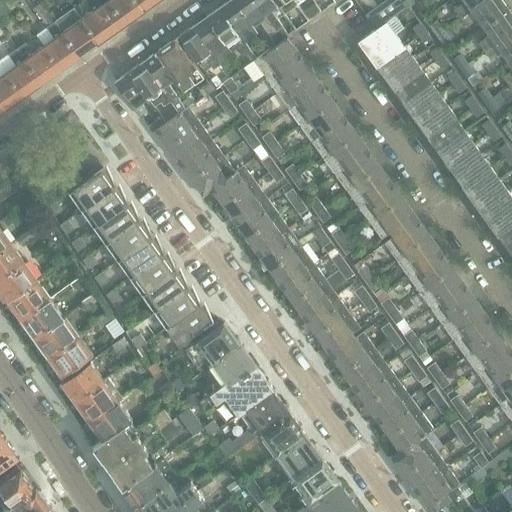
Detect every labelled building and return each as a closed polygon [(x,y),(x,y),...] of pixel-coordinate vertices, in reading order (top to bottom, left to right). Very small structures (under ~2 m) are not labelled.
[(0,18),(16,7),(10,0),(1,0),(0,1),(0,18)] [(85,0),(93,11),(82,19),(98,42),(113,32),(113,33),(119,30),(118,28),(121,26),(104,3),(101,5),(97,0),(85,0)] [(107,0),(108,1),(104,3),(121,26),(124,24),(125,25),(130,21),(129,20),(144,10),(136,0),(107,0)] [(136,0),(144,10),(158,0),(158,1),(159,0),(136,0)] [(245,29),(251,24),(234,0),(229,0),(219,7),(245,43),(251,38),(245,29)] [(254,0),(234,0),(251,24),(258,20),(275,44),(282,39),(254,0)] [(277,19),(284,14),(274,0),(254,0),(282,39),(288,35),(277,19)] [(294,0),(274,0),(284,14),(295,29),(307,21),(308,21),(309,21),(294,0)] [(294,0),(309,21),(322,11),(314,0),(294,0)] [(400,0),(385,0),(365,15),(376,29),(387,21),(406,8),(400,0)] [(421,0),(414,0),(411,2),(419,12),(427,7),(421,0)] [(463,0),(465,2),(454,9),(461,18),(486,0),(463,0)] [(502,0),(486,0),(461,18),(466,26),(477,19),(483,28),(509,9),(502,0)] [(54,38),(44,46),(60,70),(75,59),(75,60),(80,57),(55,22),(41,2),(33,8),(47,27),(47,28),(54,38)] [(408,6),(401,12),(406,20),(414,15),(408,6)] [(219,7),(206,17),(231,52),(238,47),(244,56),(245,55),(250,62),(256,58),(245,43),(219,7)] [(489,36),(478,43),(485,52),(511,32),(511,13),(509,9),(483,28),(489,36)] [(84,52),(98,42),(82,19),(71,26),(64,16),(55,22),(80,57),(85,53),(84,52)] [(206,17),(192,26),(218,61),(220,64),(227,59),(225,56),(231,52),(206,17)] [(437,20),(429,26),(436,36),(444,30),(437,20)] [(359,41),(368,54),(396,33),(387,21),(376,29),(359,41)] [(412,28),(418,37),(426,31),(420,23),(412,28)] [(192,26),(179,36),(204,71),(211,66),(213,69),(220,64),(218,61),(192,26)] [(451,40),(448,36),(450,34),(446,28),(444,30),(436,36),(443,45),(451,40)] [(426,31),(418,37),(424,45),(432,39),(426,31)] [(511,32),(485,52),(491,60),(501,53),(507,62),(511,58),(511,32)] [(396,33),(368,54),(377,66),(406,45),(405,44),(404,45),(396,33)] [(201,73),(204,71),(179,36),(156,52),(175,79),(175,78),(183,90),(203,76),(201,73)] [(287,37),(254,60),(263,73),(240,90),(243,94),(266,77),(299,53),(287,37)] [(26,43),(17,49),(42,84),(47,80),(46,79),(60,70),(44,46),(33,53),(26,43)] [(378,65),(386,77),(414,57),(406,45),(377,66),(378,65)] [(430,52),(436,61),(444,55),(438,47),(430,52)] [(17,49),(9,55),(17,65),(6,73),(23,96),(37,86),(37,87),(42,84),(17,49)] [(156,52),(142,62),(170,101),(177,96),(168,84),(175,79),(156,52)] [(266,77),(277,93),(310,69),(299,53),(266,77)] [(461,54),(453,60),(460,69),(468,64),(461,54)] [(444,55),(436,61),(442,69),(450,64),(444,55)] [(414,57),(386,77),(395,89),(423,69),(414,57)] [(511,68),(511,70),(503,77),(509,86),(511,83),(511,58),(507,62),(511,68)] [(142,62),(129,71),(154,107),(161,102),(164,106),(170,101),(142,62)] [(468,64),(460,69),(467,79),(475,74),(468,64)] [(277,93),(289,109),(322,86),(310,69),(277,93)] [(395,89),(403,101),(432,81),(423,69),(395,89)] [(154,107),(129,71),(116,81),(141,116),(148,111),(150,113),(157,110),(154,107)] [(447,77),(453,85),(461,79),(455,71),(447,77)] [(8,106),(23,96),(6,73),(0,77),(0,104),(4,111),(9,108),(8,106)] [(231,77),(223,83),(231,94),(238,88),(231,77)] [(467,88),(461,79),(453,85),(459,93),(467,88)] [(211,80),(203,86),(208,93),(216,87),(211,80)] [(403,101),(412,113),(440,93),(432,81),(403,101)] [(289,109),(301,125),(334,102),(322,86),(289,109)] [(485,88),(477,93),(484,103),(492,98),(485,88)] [(215,97),(222,107),(230,101),(223,91),(215,97)] [(412,113),(421,126),(449,105),(440,93),(412,113)] [(472,95),(464,101),(470,109),(478,104),(472,95)] [(175,107),(176,109),(175,109),(178,114),(189,106),(195,103),(190,96),(175,107)] [(492,98),(484,103),(491,113),(499,107),(492,98)] [(246,99),(239,105),(246,115),(254,110),(246,99)] [(238,112),(230,101),(222,107),(230,117),(238,112)] [(301,125),(312,142),(345,118),(334,102),(301,125)] [(484,112),(478,104),(470,109),(476,117),(484,112)] [(421,126),(429,138),(458,117),(449,105),(421,126)] [(156,130),(168,146),(200,123),(189,106),(178,114),(166,123),(156,130)] [(175,109),(163,119),(166,123),(178,114),(175,109)] [(254,110),(246,115),(254,126),(261,120),(254,110)] [(429,138),(438,150),(465,130),(458,119),(458,117),(429,138)] [(312,142),(324,158),(357,134),(345,118),(312,142)] [(162,119),(149,128),(152,132),(156,130),(166,123),(163,119),(162,119)] [(490,119),(482,125),(488,133),(495,128),(490,119)] [(511,124),(509,121),(501,127),(509,137),(511,134),(511,124)] [(168,146),(179,163),(212,139),(200,123),(168,146)] [(238,129),(246,139),(253,134),(246,123),(238,129)] [(495,128),(488,133),(494,142),(501,136),(495,128)] [(438,150),(447,162),(474,142),(465,130),(438,150)] [(262,137),(269,147),(277,142),(270,132),(262,137)] [(253,134),(246,139),(253,150),(261,144),(253,134)] [(324,158),(336,174),(369,151),(357,134),(324,158)] [(212,139),(179,163),(191,179),(224,156),(212,139)] [(277,142),(269,147),(277,158),(284,152),(277,142)] [(447,162),(455,174),(483,154),(474,142),(447,162)] [(499,149),(505,157),(511,151),(511,150),(506,143),(499,149)] [(336,174),(347,190),(380,167),(369,151),(336,174)] [(463,186),(463,187),(491,166),(483,154),(455,174),(464,185),(463,186)] [(224,156),(191,179),(203,195),(211,189),(235,171),(224,156)] [(261,161),(269,172),(277,166),(269,156),(261,161)] [(285,169),(292,180),(300,174),(293,164),(285,169)] [(94,174),(69,192),(81,210),(116,185),(107,165),(94,174)] [(211,189),(223,205),(255,181),(244,165),(235,171),(211,189)] [(277,166),(269,172),(276,182),(284,177),(277,166)] [(463,187),(472,199),(500,179),(491,166),(463,187)] [(347,190),(359,207),(392,183),(380,167),(347,190)] [(300,174),(292,180),(300,190),(307,185),(300,174)] [(472,199),(481,211),(509,191),(500,179),(472,199)] [(223,205),(235,222),(267,197),(255,181),(223,205)] [(116,185),(81,210),(94,227),(128,202),(119,182),(116,185)] [(359,207),(371,223),(404,199),(392,183),(359,207)] [(285,194),(292,204),(300,199),(292,188),(285,194)] [(511,195),(509,191),(481,211),(489,223),(511,206),(511,195)] [(308,202),(316,212),(323,207),(316,196),(308,202)] [(235,222),(247,238),(279,214),(267,197),(235,222)] [(128,202),(94,227),(106,244),(140,219),(131,199),(128,202)] [(300,199),(292,204),(300,214),(307,209),(300,199)] [(404,199),(371,223),(382,239),(390,232),(392,234),(416,217),(404,199)] [(56,202),(48,208),(54,217),(62,211),(56,202)] [(511,206),(489,223),(498,235),(511,224),(511,206)] [(331,217),(323,207),(316,212),(323,222),(331,217)] [(13,211),(3,219),(7,226),(18,218),(13,211)] [(247,238),(258,254),(290,230),(279,214),(247,238)] [(140,219),(106,244),(118,260),(152,235),(144,216),(140,219)] [(393,237),(385,243),(396,258),(429,235),(416,217),(392,234),(393,237)] [(68,219),(60,226),(66,234),(74,228),(68,219)] [(511,224),(498,235),(499,235),(507,247),(511,243),(511,224)] [(0,251),(11,244),(0,228),(0,251)] [(331,234),(339,244),(346,239),(339,229),(331,234)] [(258,254),(270,270),(302,246),(290,230),(258,254)] [(331,242),(323,231),(315,237),(323,247),(331,242)] [(25,232),(17,238),(22,245),(30,239),(25,232)] [(152,235),(118,260),(130,277),(164,252),(156,233),(152,235)] [(429,235),(396,258),(407,274),(440,251),(429,235)] [(80,237),(71,243),(78,252),(86,246),(80,237)] [(346,239),(339,244),(346,255),(354,249),(346,239)] [(0,251),(0,279),(24,262),(11,244),(0,251)] [(270,270),(282,287),(314,262),(302,246),(270,270)] [(164,252),(130,277),(142,294),(177,269),(168,250),(164,252)] [(440,251),(407,274),(419,290),(452,267),(440,251)] [(92,253),(83,258),(89,268),(98,263),(92,253)] [(331,259),(339,269),(346,264),(339,253),(331,259)] [(73,255),(65,261),(68,266),(77,260),(73,255)] [(0,279),(0,289),(1,292),(1,294),(4,298),(6,299),(8,301),(37,280),(24,262),(0,279)] [(282,287),(293,303),(325,278),(314,262),(282,287)] [(346,264),(339,269),(346,279),(354,274),(346,264)] [(365,266),(358,271),(365,281),(373,276),(365,266)] [(177,269),(142,294),(154,311),(189,286),(180,267),(177,269)] [(464,283),(452,267),(419,290),(430,307),(464,283)] [(109,280),(103,271),(94,277),(101,286),(109,280)] [(86,273),(70,284),(74,290),(90,279),(86,273)] [(380,286),(373,276),(365,281),(373,292),(380,286)] [(325,278),(293,303),(305,319),(337,295),(325,278)] [(37,280),(8,301),(14,310),(14,312),(17,317),(19,317),(21,319),(50,298),(37,280)] [(475,300),(464,283),(430,307),(442,323),(475,300)] [(189,286),(154,311),(167,328),(187,313),(201,303),(192,284),(189,286)] [(355,291),(362,301),(369,296),(362,286),(355,291)] [(121,298),(114,289),(106,295),(112,304),(121,298)] [(101,298),(97,293),(83,303),(87,308),(101,298)] [(305,319),(317,335),(349,311),(337,295),(305,319)] [(377,306),(369,296),(362,301),(369,312),(377,306)] [(21,319),(27,328),(27,330),(30,334),(32,335),(34,338),(64,317),(50,298),(21,319)] [(381,303),(388,313),(396,308),(389,298),(381,303)] [(187,313),(167,328),(179,345),(213,321),(204,300),(201,303),(187,313)] [(487,316),(475,300),(442,323),(454,339),(487,316)] [(126,306),(117,312),(124,321),(132,315),(126,306)] [(396,308),(388,313),(396,324),(403,318),(396,308)] [(349,311),(317,335),(329,353),(353,336),(352,334),(360,327),(349,311)] [(111,312),(97,322),(101,328),(106,325),(115,318),(111,312)] [(64,317),(34,338),(48,357),(79,335),(65,316),(64,317)] [(487,316),(454,339),(465,356),(499,332),(487,316)] [(115,318),(106,325),(114,338),(124,331),(115,318)] [(213,321),(179,345),(183,351),(185,349),(224,321),(217,318),(213,321)] [(224,321),(192,344),(184,350),(197,367),(205,362),(209,367),(241,344),(224,321)] [(389,323),(381,328),(389,338),(396,333),(389,323)] [(400,330),(411,345),(418,340),(408,325),(400,330)] [(353,336),(329,353),(342,372),(375,348),(363,331),(355,338),(353,336)] [(499,332),(465,356),(477,372),(510,349),(499,332)] [(404,343),(396,333),(389,338),(396,349),(404,343)] [(140,334),(131,340),(137,349),(146,342),(140,334)] [(79,335),(48,357),(62,376),(93,354),(79,335)] [(123,337),(112,346),(117,353),(128,345),(123,337)] [(418,340),(411,345),(419,356),(426,351),(418,340)] [(241,344),(209,367),(222,385),(223,384),(226,389),(257,367),(241,344)] [(342,372),(354,388),(387,364),(375,348),(342,372)] [(511,351),(510,349),(477,372),(489,388),(511,371),(511,351)] [(412,355),(404,361),(411,371),(419,366),(412,355)] [(62,382),(68,391),(67,393),(71,398),(73,398),(75,400),(104,380),(90,361),(62,382)] [(156,362),(148,368),(154,376),(163,371),(156,362)] [(427,368),(434,378),(442,373),(435,362),(427,368)] [(387,364),(354,388),(366,404),(399,380),(387,364)] [(419,366),(411,371),(419,381),(427,376),(419,366)] [(222,385),(200,401),(206,410),(225,397),(238,415),(240,414),(240,413),(274,389),(267,381),(257,367),(226,389),(223,384),(222,385)] [(511,371),(489,388),(500,404),(511,396),(511,371)] [(450,383),(442,373),(434,378),(442,389),(450,383)] [(179,377),(171,382),(175,388),(177,390),(184,385),(179,377)] [(171,382),(169,379),(157,388),(163,396),(175,388),(171,382)] [(104,380),(75,400),(81,409),(81,412),(85,417),(88,419),(90,421),(119,401),(104,380)] [(366,404),(378,420),(410,397),(399,380),(366,404)] [(427,393),(435,404),(442,398),(435,387),(427,393)] [(251,428),(232,442),(237,449),(245,444),(290,412),(280,398),(274,389),(240,413),(240,414),(251,428)] [(194,393),(184,400),(190,408),(200,402),(194,393)] [(450,400),(458,411),(465,405),(458,395),(450,400)] [(511,396),(500,404),(511,421),(511,420),(511,396)] [(378,420),(389,436),(422,413),(410,397),(378,420)] [(442,398),(435,404),(442,414),(450,408),(442,398)] [(101,437),(103,439),(124,424),(131,419),(119,401),(90,421),(96,430),(96,433),(99,437),(101,437)] [(465,405),(458,411),(465,421),(473,415),(465,405)] [(103,439),(93,446),(107,467),(159,431),(172,421),(163,410),(151,419),(150,418),(130,433),(124,424),(103,439)] [(189,410),(180,416),(187,426),(196,420),(189,410)] [(290,412),(245,444),(248,449),(261,439),(274,457),(306,435),(300,426),(290,412)] [(425,435),(434,429),(422,413),(389,436),(401,452),(425,435)] [(450,425),(458,436),(465,430),(458,420),(450,425)] [(153,465),(147,457),(180,433),(172,421),(159,431),(107,467),(122,487),(153,465)] [(213,421),(204,428),(209,435),(219,429),(213,421)] [(473,433),(481,443),(488,437),(481,427),(473,433)] [(465,430),(458,436),(465,446),(473,440),(465,430)] [(1,433),(0,434),(0,473),(16,463),(19,460),(1,433)] [(306,435),(274,457),(291,480),(322,457),(312,444),(312,443),(306,435)] [(401,452),(392,458),(404,475),(437,451),(425,435),(401,452)] [(488,437),(481,443),(488,453),(496,448),(488,437)] [(511,448),(510,446),(501,453),(506,460),(510,457),(511,448)] [(437,451),(404,475),(416,491),(449,468),(437,451)] [(473,457),(480,468),(482,467),(488,462),(481,452),(473,457)] [(487,474),(506,460),(501,453),(488,462),(482,467),(487,474)] [(339,481),(339,480),(322,457),(291,480),(307,503),(339,481)] [(153,465),(122,487),(135,505),(169,481),(156,462),(153,465)] [(18,466),(0,478),(0,484),(21,470),(18,466)] [(480,468),(464,480),(469,487),(487,474),(482,467),(480,468)] [(460,483),(449,468),(416,491),(427,507),(439,498),(446,493),(460,483)] [(35,489),(21,470),(0,484),(0,499),(8,510),(37,489),(36,488),(35,489)] [(209,472),(199,479),(204,486),(214,479),(209,472)] [(251,478),(243,484),(258,504),(266,498),(251,478)] [(464,480),(460,483),(446,493),(451,501),(469,487),(464,480)] [(169,481),(135,505),(140,511),(167,511),(197,491),(191,482),(177,492),(169,481)] [(339,481),(307,503),(308,504),(296,511),(361,511),(362,511),(344,487),(343,487),(341,484),(341,483),(339,481)] [(235,482),(227,487),(233,496),(241,490),(235,482)] [(37,489),(8,510),(9,509),(11,511),(44,511),(50,508),(44,499),(44,495),(41,491),(38,490),(37,489)] [(197,491),(167,511),(191,511),(190,510),(204,500),(197,491)] [(492,497),(502,511),(511,511),(511,507),(506,499),(501,491),(492,497)] [(446,493),(439,498),(445,506),(451,501),(446,493)] [(276,511),(266,498),(258,504),(264,511),(276,511)]
